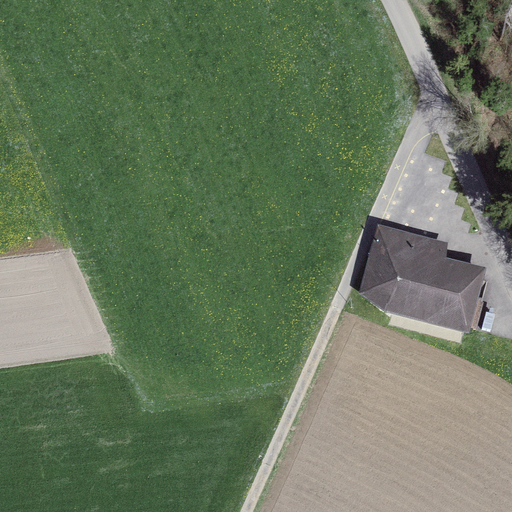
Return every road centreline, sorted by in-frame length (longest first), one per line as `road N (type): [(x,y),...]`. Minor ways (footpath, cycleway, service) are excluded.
road 1 (track): [(245,511),(404,150),(437,99)]
road 2 (unclassified): [(392,0),(511,265)]
